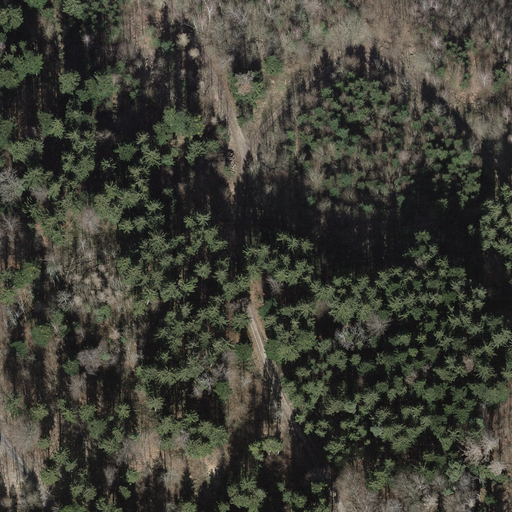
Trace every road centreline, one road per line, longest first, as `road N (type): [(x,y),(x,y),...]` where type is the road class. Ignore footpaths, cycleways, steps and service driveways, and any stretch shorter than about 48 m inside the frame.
road 1 (track): [(511,192),(452,115),(367,56),(345,60),(259,135),(242,183),(250,317),(340,511)]
road 2 (track): [(248,159),(229,148),(54,136),(0,155)]
road 3 (track): [(248,159),(223,97),(166,0)]
